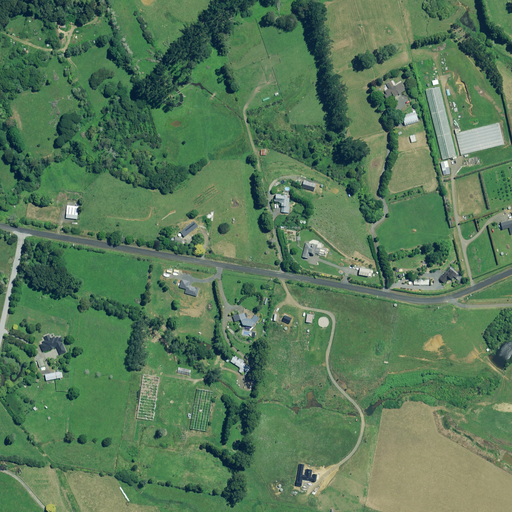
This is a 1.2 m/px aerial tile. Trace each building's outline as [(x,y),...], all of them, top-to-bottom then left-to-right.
[(384,95),(385,98),(389,96),(390,97),(393,96),(394,97),(398,94),(399,95),(402,94),(401,93),(406,90),(401,82),(393,86),(391,81),(386,84),(389,89),(384,92),(385,94),(384,95)] [(442,160),(452,158),(452,160),(457,159),(456,156),(439,87),(425,91),(442,160)] [(419,121),(415,110),(412,111),(413,113),(402,116),(404,125),(419,121)] [(458,129),(454,130),(460,156),(464,155),(465,157),(468,157),(467,154),(504,145),(499,123),(459,133),(458,132),(461,131),(460,129),(458,130),(458,129)] [(414,135),(409,137),(411,143),(419,141),(418,139),(420,138),(419,136),(415,138),(414,135)] [(478,157),(465,160),(467,167),(480,163),(478,157)] [(447,161),(440,163),(442,171),(444,176),(450,174),(449,167),(447,161)] [(274,201),(278,202),(280,204),(280,206),(281,206),(280,212),(285,213),(288,213),(289,199),(287,198),(287,195),(274,194),(274,201)] [(67,205),(66,218),(67,218),(67,221),(73,222),(74,219),(77,219),(78,207),(67,205)] [(509,228),(509,229),(511,229),(511,227),(511,226),(511,219),(500,223),(502,230),(509,228)] [(179,231),(180,232),(178,234),(180,237),(182,235),(185,239),(194,232),(192,229),(194,227),(192,224),(187,228),(185,226),(179,231)] [(311,244),(305,243),(302,257),(308,258),(309,254),(308,254),(308,253),(312,253),(312,255),(314,255),(315,253),(319,254),(320,248),(316,248),(317,245),(311,244)] [(444,283),(448,277),(452,280),(454,277),(456,279),(459,274),(450,267),(444,274),(444,273),(439,279),(444,283)] [(360,268),(358,274),(368,277),(369,270),(360,268)] [(245,317),(248,316),(247,313),(244,314),(244,313),(238,315),(242,325),(251,327),(259,319),(254,314),(250,319),(246,318),(245,317)] [(305,322),(311,323),(312,321),(314,321),(314,319),(312,318),(313,314),(307,313),(305,322)] [(50,339),(50,338),(49,335),(44,337),(45,340),(42,341),(43,343),(40,345),(43,352),(56,347),(59,355),(66,352),(63,343),(62,341),(63,341),(61,337),(58,338),(58,337),(55,338),(55,337),(51,338),(50,339)] [(247,372),(247,373),(250,368),(244,364),(245,362),(243,361),(244,361),(240,358),(238,360),(233,356),(230,361),(240,368),(239,369),(238,371),(242,374),(242,373),(244,374),(246,372),(247,372)] [(62,377),(61,371),(44,375),(46,381),(62,377)] [(159,377),(143,375),(137,418),(153,420),(159,377)] [(245,387),(245,389),(246,390),(246,391),(247,391),(249,391),(249,389),(254,390),(256,379),(251,378),(250,385),(248,384),(245,384),(245,387)]
